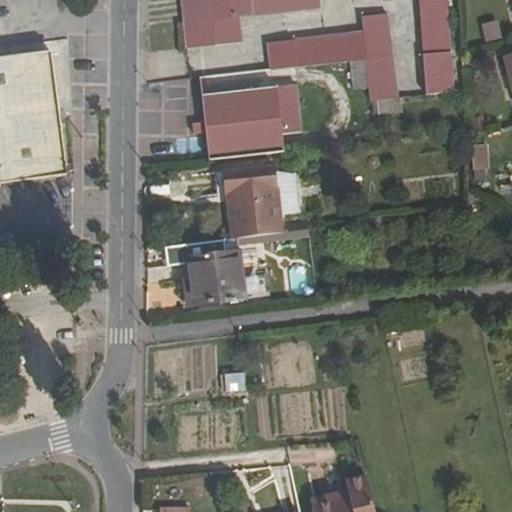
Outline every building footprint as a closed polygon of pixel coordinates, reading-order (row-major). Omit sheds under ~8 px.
[(319,0),(181,0),(184,23),(182,23),(185,48),(241,42),(239,17),(321,9),(319,0)] [(417,0),(424,96),(453,93),(446,0),(417,0)] [(365,61),(369,102),(396,99),(387,15),(360,17),(361,33),(267,44),(270,70),(365,61)] [(485,37),(500,36),(498,19),(483,20),(485,37)] [(51,52),(0,58),(0,183),(67,175),(51,52)] [(511,55),(503,58),(511,86),(511,55)] [(208,161),(283,153),(282,134),(302,131),(296,84),(200,97),(208,161)] [(483,116),(465,120),(466,133),(467,140),(488,135),(483,116)] [(487,168),(486,146),(471,147),(472,169),(487,168)] [(238,238),(282,232),(274,165),(221,171),(230,239),(238,238)] [(245,299),(238,238),(230,239),(163,247),(167,267),(186,265),(191,306),(245,299)] [(222,371),(225,385),(246,382),(244,368),(222,371)] [(374,511),(366,476),(345,481),(347,491),(348,498),(312,506),(312,511),(374,511)] [(249,488),(257,511),(273,511),(284,508),(275,480),(249,488)] [(348,498),(347,491),(310,499),(312,506),(348,498)]
